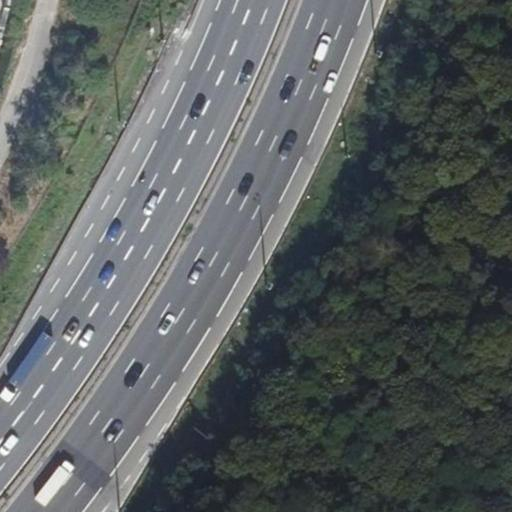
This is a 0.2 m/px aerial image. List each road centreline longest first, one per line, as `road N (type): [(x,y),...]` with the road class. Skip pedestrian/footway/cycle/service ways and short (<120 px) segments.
road 1 (motorway): [(42,511),(147,370),(300,91),(331,0)]
road 2 (motorway): [(244,0),(97,324),(0,453)]
road 3 (track): [(0,121),(48,0)]
